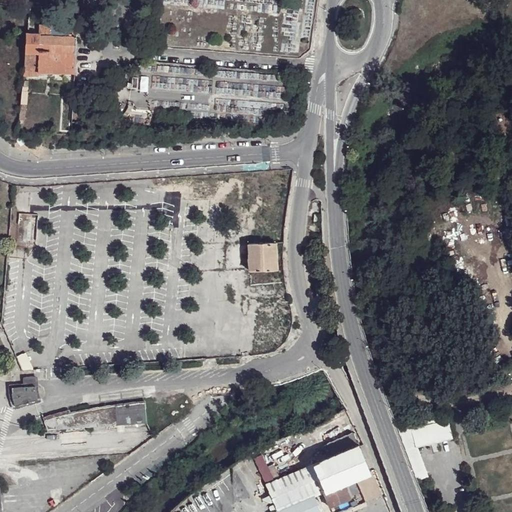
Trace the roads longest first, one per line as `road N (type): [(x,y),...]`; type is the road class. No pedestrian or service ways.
road 1 (tertiary): [(417,511),(343,292),(334,186)]
road 2 (unclassified): [(308,152),(35,169),(0,161)]
road 3 (unclassified): [(89,51),(326,65)]
road 4 (unclassified): [(308,152),(296,256),(321,343)]
road 5 (residential): [(321,343),(398,508)]
road 6 (track): [(356,409),(409,394),(511,396)]
road 7 (tertiary): [(334,186),(346,118),(372,55)]
road 8 (tertiary): [(326,65),(334,186)]
